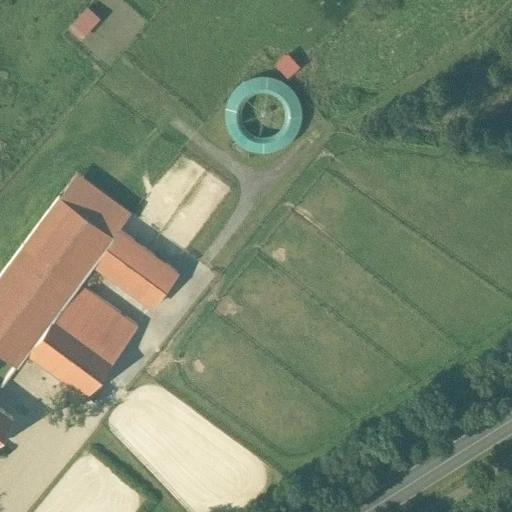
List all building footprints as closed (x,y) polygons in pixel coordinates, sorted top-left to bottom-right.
[(87,35),(105,12),(91,1),(73,24),(87,35)] [(292,48),(278,61),(291,74),(305,61),(292,48)] [(307,94),(282,75),(258,71),(251,80),(261,88),(273,90),(288,102),(276,117),(255,113),(243,104),(233,103),(230,124),(255,144),(282,149),(299,128),(301,116),(294,110),(307,94)] [(58,194),(0,272),(0,351),(16,364),(26,351),(26,350),(56,310),(78,281),(93,262),(92,262),(112,235),(58,194)] [(176,271),(117,227),(112,235),(92,262),(93,262),(151,305),(176,271)] [(78,281),(56,310),(115,354),(137,325),(78,281)] [(115,354),(56,310),(26,350),(26,351),(85,394),(115,354)] [(0,434),(13,418),(0,408),(0,434)]
